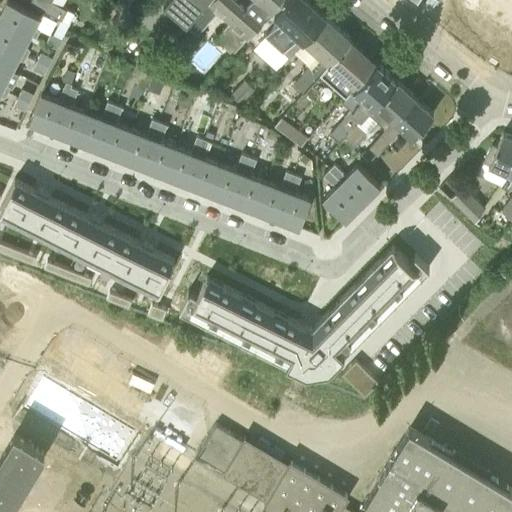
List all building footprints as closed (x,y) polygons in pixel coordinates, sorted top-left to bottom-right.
[(6,0),(0,12),(0,19),(30,35),(30,34),(36,37),(40,30),(34,26),(40,15),(11,0),(6,0)] [(30,0),(30,2),(61,19),(67,8),(51,0),(30,0)] [(165,6),(186,25),(202,7),(208,0),(166,0),(163,4),(165,6)] [(208,0),(230,20),(215,36),(233,52),(261,20),(279,0),(208,0)] [(303,41),(303,40),(327,15),(310,0),(286,0),(273,14),(278,19),(264,35),(288,56),(303,41)] [(511,0),(452,0),(450,12),(511,41),(511,0)] [(202,7),(186,25),(197,34),(213,17),(202,7)] [(303,92),(321,72),(353,38),(327,15),(303,40),(319,54),(293,82),(303,92)] [(0,40),(27,55),(30,49),(25,45),(30,35),(0,19),(0,40)] [(45,42),(57,48),(62,38),(50,32),(45,42)] [(346,95),(352,88),(378,62),(353,38),(321,72),(346,95)] [(25,60),(27,55),(0,40),(0,62),(12,69),(18,58),(25,60)] [(36,59),(48,65),(52,57),(41,51),(36,59)] [(48,65),(36,59),(32,68),(43,74),(48,65)] [(0,85),(9,90),(12,85),(14,86),(20,73),(12,69),(0,62),(0,85)] [(356,122),(366,111),(397,79),(378,62),(352,88),(362,96),(336,124),(346,133),(356,122)] [(366,111),(384,128),(416,95),(397,79),(366,111)] [(30,121),(53,130),(71,83),(66,81),(58,98),(41,91),(30,121)] [(53,130),(76,139),(88,109),(71,103),(74,91),(76,84),(71,83),(53,130)] [(76,139),(98,148),(123,87),(112,83),(107,96),(111,98),(103,115),(88,109),(76,139)] [(120,156),(132,126),(116,120),(121,102),(123,103),(130,85),(125,84),(123,87),(98,148),(120,156)] [(0,95),(5,97),(9,90),(0,85),(0,95)] [(33,93),(22,87),(18,95),(30,101),(33,93)] [(14,103),(25,109),(30,101),(18,95),(14,103)] [(416,95),(384,128),(369,145),(377,152),(402,125),(413,134),(433,111),(416,95)] [(120,156),(142,165),(161,117),(155,115),(147,132),(132,126),(120,156)] [(275,125),(288,135),(302,144),(308,136),(295,126),(281,116),(275,125)] [(142,165),(164,174),(176,143),(161,137),(166,119),(161,117),(142,165)] [(209,191),(221,161),(219,160),(224,149),(209,143),(210,137),(216,124),(210,121),(205,134),(187,182),(209,191)] [(356,122),(346,133),(342,137),(353,147),(366,131),(356,122)] [(485,158),(509,171),(511,167),(511,134),(503,131),(497,144),(492,142),(485,158)] [(164,174),(187,182),(205,134),(200,132),(192,149),(176,143),(164,174)] [(254,208),(266,179),(250,172),(255,154),(259,145),(253,142),(250,152),(232,200),(254,208)] [(209,191),(232,200),(250,152),(245,150),(237,167),(221,161),(209,191)] [(295,169),(277,217),(299,226),(311,196),(295,190),(299,172),(304,173),(307,163),(298,161),(295,169)] [(326,165),(363,201),(380,184),(357,161),(343,175),(330,162),(326,165)] [(345,219),(363,201),(326,165),(322,169),(334,184),(322,196),(345,219)] [(511,193),(501,209),(511,216),(511,167),(509,171),(506,176),(511,178),(511,193)] [(254,208),(277,217),(295,169),(290,168),(281,184),(266,179),(254,208)] [(15,178),(0,206),(0,211),(13,218),(11,222),(36,235),(38,231),(65,245),(63,249),(88,261),(90,258),(118,272),(116,275),(141,288),(142,284),(157,292),(161,284),(174,258),(152,247),(153,245),(143,240),(142,242),(99,221),(101,218),(91,213),(90,216),(47,194),(48,192),(39,187),(37,189),(15,178)] [(487,193),(480,203),(462,185),(450,197),(474,221),(492,196),(487,193)] [(2,241),(0,247),(0,249),(11,253),(14,246),(2,241)] [(197,293),(191,306),(290,355),(287,361),(306,371),(329,367),(344,352),(340,347),(418,269),(393,245),(322,318),(312,328),(298,321),(207,275),(197,293)] [(14,246),(11,253),(22,258),(25,250),(14,246)] [(25,250),(22,258),(33,262),(36,254),(25,250)] [(58,263),(47,258),(44,266),(55,270),(58,263)] [(70,267),(58,263),(55,270),(67,275),(70,267)] [(70,267),(67,275),(78,279),(81,271),(70,267)] [(92,276),(81,271),(78,279),(89,283),(92,276)] [(110,290),(107,297),(118,302),(121,294),(110,290)] [(121,294),(118,302),(129,306),(132,299),(121,294)] [(152,302),(147,313),(162,319),(167,308),(152,302)] [(356,358),(342,372),(364,395),(379,381),(356,358)] [(126,422),(37,368),(22,392),(111,446),(126,422)] [(197,453),(224,469),(243,438),(215,422),(197,453)] [(261,503),(276,511),(511,511),(511,486),(489,473),(492,467),(455,445),(452,450),(409,424),(357,511),(344,503),(350,493),(289,457),(289,458),(250,435),(228,471),(267,494),(261,503)] [(0,454),(0,511),(9,511),(47,450),(14,430),(0,454)]
